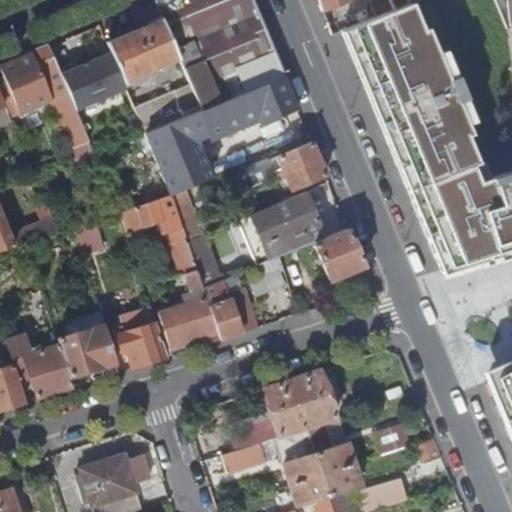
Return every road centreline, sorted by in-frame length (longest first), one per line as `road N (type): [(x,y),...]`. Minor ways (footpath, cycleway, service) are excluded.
road 1 (residential): [(286,0),(414,307)]
road 2 (residential): [(414,307),(154,391)]
road 3 (residential): [(414,307),(498,511)]
road 4 (residential): [(154,391),(0,442)]
road 5 (residential): [(154,391),(192,511)]
